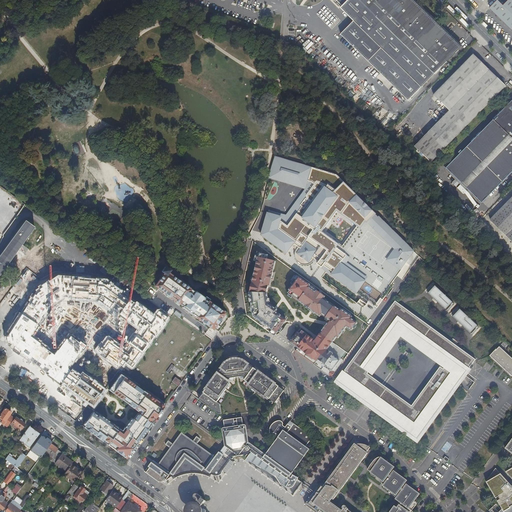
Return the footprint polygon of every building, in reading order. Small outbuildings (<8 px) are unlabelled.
[(340,33),(408,100),(462,46),(414,0),(336,0),(342,5),(340,7),(354,20),(340,33)] [(498,0),(496,0),(490,7),(511,29),(511,0),(508,0),(503,5),(498,0)] [(434,95),(449,111),(414,147),(431,163),(506,86),(474,55),(434,95)] [(511,102),(448,168),(482,202),(511,170),(511,102)] [(76,155),(83,153),(81,142),(73,144),(76,155)] [(324,265),(328,269),(326,271),(332,275),(375,306),(377,303),(380,305),(394,285),(392,284),(415,252),(337,175),(274,156),(269,175),(268,179),(305,190),(307,188),(309,181),(311,182),(314,184),(306,195),(307,200),(288,226),(280,221),(281,220),(274,215),(268,215),(266,215),(261,236),(286,255),(294,244),(299,247),(297,249),(296,251),(295,254),(295,255),(295,257),(296,259),(297,260),(297,261),(299,263),(300,264),(302,265),(306,265),(307,265),(310,264),(311,263),(313,262),(314,260),(315,259),(319,262),(318,264),(322,267),(324,265)] [(511,197),(490,220),(511,241),(511,197)] [(0,271),(32,228),(22,221),(0,251),(0,271)] [(272,329),(270,333),(274,336),(286,320),(276,312),(277,310),(269,304),(269,303),(268,299),(267,293),(269,286),(270,286),(271,280),(273,272),(275,262),(267,259),(268,256),(262,254),(261,257),(257,255),(256,255),(254,261),(258,261),(254,276),(253,282),(250,293),(252,302),(254,316),(261,321),(266,325),(272,329)] [(226,320),(224,312),(208,300),(170,272),(171,270),(164,265),(160,272),(162,274),(154,284),(173,301),(181,307),(180,308),(187,313),(189,315),(189,314),(190,315),(190,314),(195,317),(194,318),(210,330),(211,329),(216,332),(226,320)] [(173,317),(161,308),(157,309),(154,313),(107,278),(57,275),(33,291),(5,335),(8,344),(93,408),(107,389),(83,371),(81,374),(73,368),(88,347),(121,372),(123,370),(129,375),(173,317)] [(295,351),(331,378),(344,360),(328,349),(337,337),(339,338),(347,326),(352,330),(357,323),(351,319),(352,317),(341,309),(340,311),(324,299),(325,297),(297,276),(296,277),(293,281),(292,284),(294,285),(288,293),(289,294),(293,297),(299,301),(304,305),(309,308),(308,309),(310,310),(310,311),(313,313),(314,314),(315,312),(320,316),(321,315),(322,313),(327,316),(326,318),(330,321),(329,323),(325,327),(323,331),(318,337),(317,336),(315,340),(300,330),(291,342),(298,348),(295,351)] [(437,285),(429,293),(448,311),(455,303),(437,285)] [(418,441),(425,430),(434,418),(476,361),(395,302),(350,364),(336,381),(341,385),(357,396),(360,393),(364,396),(363,399),(365,400),(367,398),(376,405),(374,408),(418,441)] [(453,317),(474,335),(482,327),(461,308),(453,317)] [(206,328),(204,330),(211,336),(213,334),(206,328)] [(492,355),(492,356),(511,375),(511,357),(498,344),(489,352),(492,355)] [(238,377),(243,376),(250,382),(249,383),(254,387),(253,388),(269,400),(270,399),(275,403),(284,391),(279,387),(267,378),(266,379),(265,378),(265,377),(254,368),(253,369),(248,365),(245,362),(244,361),(241,360),(239,359),(236,359),(236,360),(232,361),(232,360),(228,361),(226,363),(224,366),(221,368),(222,369),(218,374),(211,382),(212,383),(211,385),(210,384),(203,393),(204,393),(199,400),(217,413),(221,408),(220,404),(217,402),(225,392),(224,391),(230,382),(228,381),(230,378),(237,377),(237,376),(238,376),(238,377)] [(161,406),(118,374),(107,389),(137,411),(132,419),(130,417),(121,430),(119,430),(96,414),(95,415),(90,412),(80,426),(124,457),(161,406)] [(179,386),(182,381),(175,377),(172,381),(179,386)] [(0,421),(0,424),(5,428),(12,418),(8,415),(10,413),(4,409),(0,413),(0,418),(2,420),(0,421)] [(25,425),(15,418),(12,423),(13,424),(11,426),(17,430),(19,428),(21,430),(25,425)] [(166,480),(167,481),(170,479),(171,478),(175,476),(177,474),(180,473),(184,472),(188,471),(191,471),(194,471),(197,471),(199,471),(201,471),(204,472),(207,473),(210,474),(212,475),(214,476),(215,476),(217,476),(218,476),(219,476),(220,475),(221,475),(222,474),(223,473),(222,472),(224,469),(225,470),(227,468),(226,467),(228,465),(229,465),(230,463),(229,463),(232,459),(233,459),(234,458),(235,457),(237,456),(238,456),(239,456),(240,456),(241,456),(242,456),(244,457),(245,457),(246,456),(248,458),(247,459),(256,447),(250,443),(249,442),(248,437),(246,426),(246,425),(245,425),(243,425),(242,418),(224,420),(225,428),(223,428),(223,430),(222,430),(224,441),(226,442),(226,447),(228,449),(227,449),(225,449),(224,449),(224,450),(223,450),(223,451),(223,452),(224,453),(223,455),(219,452),(215,457),(197,444),(201,439),(197,437),(193,441),(182,433),(173,444),(169,441),(166,445),(170,448),(159,464),(153,461),(145,472),(158,481),(159,482),(160,482),(162,482),(163,482),(164,482),(165,481),(166,481),(166,480)] [(292,427),(288,424),(285,427),(283,425),(283,424),(283,423),(283,422),(282,422),(282,421),(281,421),(280,421),(280,420),(279,420),(278,421),(276,421),(276,422),(274,422),(273,423),(271,425),(271,426),(270,427),(270,429),(270,430),(270,431),(270,432),(270,433),(270,434),(271,434),(271,435),(272,435),(272,436),(273,436),(274,436),(275,435),(276,434),(277,435),(277,436),(278,437),(277,439),(274,443),(272,442),(271,444),(272,445),(269,449),(268,448),(266,450),(268,451),(266,454),(260,450),(256,447),(247,459),(252,463),(255,465),(261,468),(275,476),(281,485),(286,487),(287,488),(288,488),(293,495),(292,495),(293,496),(294,495),(293,495),(297,489),(298,490),(298,489),(298,488),(302,483),(302,484),(303,483),(302,482),(301,482),(297,480),(298,478),(293,475),(292,474),(294,470),(296,471),(297,469),(296,468),(299,464),(300,465),(302,463),(300,462),(303,458),(304,459),(306,457),(305,456),(310,449),(306,446),(312,437),(294,423),(292,427)] [(37,435),(27,428),(18,440),(28,447),(37,435)] [(511,511),(511,439),(505,449),(511,453),(511,468),(506,472),(511,479),(509,483),(496,468),(486,482),(503,510),(500,511),(511,511)] [(368,453),(355,444),(348,452),(350,453),(348,456),(346,455),(338,467),(339,468),(337,471),(336,470),(327,482),(328,483),(326,485),(325,484),(317,495),(325,501),(327,499),(330,502),(332,499),(334,500),(338,494),(336,493),(338,490),(340,491),(349,479),(347,478),(349,476),(350,477),(359,465),(357,464),(359,461),(361,462),(368,453)] [(45,457),(54,464),(60,455),(61,454),(56,450),(57,449),(51,445),(47,449),(38,460),(41,462),(45,457)] [(7,456),(4,460),(16,469),(25,457),(21,454),(16,462),(7,456)] [(71,463),(60,455),(54,464),(65,472),(70,465),(71,463)] [(411,511),(412,511),(409,508),(410,506),(410,507),(412,506),(414,504),(412,503),(418,493),(407,485),(406,486),(403,484),(406,480),(394,471),(393,473),(391,471),(393,467),(381,458),(381,459),(380,458),(380,457),(379,457),(377,458),(376,459),(374,461),(373,462),(372,463),(370,465),(369,467),(368,470),(370,472),(370,471),(371,472),(383,481),(384,479),(387,481),(384,486),(396,494),(397,492),(400,494),(398,497),(404,502),(402,503),(401,504),(398,507),(399,507),(397,509),(394,507),(390,511),(411,511)] [(81,473),(70,465),(65,472),(63,475),(74,483),(81,473)] [(3,482),(6,485),(13,475),(9,473),(3,482)] [(98,492),(106,498),(108,496),(107,495),(112,487),(108,484),(109,482),(107,480),(98,492)] [(11,491),(16,495),(22,487),(17,483),(11,491)] [(80,502),(87,493),(83,490),(83,489),(79,486),(78,487),(73,484),(67,493),(80,502)] [(122,499),(112,491),(108,496),(106,498),(104,501),(114,509),(122,499)] [(203,499),(203,498),(198,495),(197,494),(196,494),(195,495),(194,496),(194,497),(194,498),(195,498),(195,499),(197,501),(196,505),(194,505),(193,505),(192,505),(191,506),(190,507),(189,507),(188,509),(188,510),(188,511),(187,511),(206,511),(206,510),(205,509),(201,508),(206,501),(203,499)] [(5,511),(18,511),(29,498),(26,496),(19,506),(20,506),(18,508),(10,502),(7,507),(8,508),(5,511)] [(325,504),(318,499),(314,499),(312,502),(313,506),(317,509),(319,507),(324,511),(351,511),(348,510),(349,509),(347,508),(346,506),(345,506),(344,506),(343,506),(343,507),(343,508),(343,509),(341,511),(336,508),(335,507),(333,507),(332,506),(330,506),(329,505),(328,505),(327,505),(326,505),(325,504)] [(96,511),(97,511),(92,508),(94,505),(90,503),(83,511),(96,511)] [(138,511),(140,511),(135,508),(134,509),(127,503),(120,511),(138,511)]
